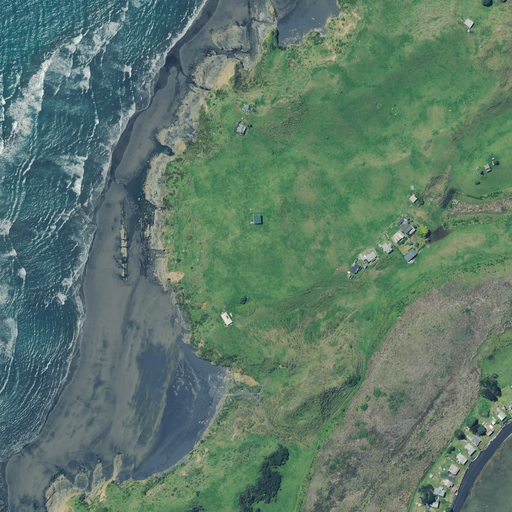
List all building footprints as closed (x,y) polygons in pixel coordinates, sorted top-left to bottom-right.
[(468,18),(464,24),(471,27),(474,22),(468,18)] [(244,131),(246,127),(240,124),(239,127),(238,126),(237,130),(244,134),(245,131),(244,131)] [(413,203),(417,199),(413,194),(409,198),(413,203)] [(403,220),(401,217),(395,223),(398,225),(403,220)] [(412,228),(407,223),(405,226),(403,224),(399,227),(406,234),(412,228)] [(404,236),(399,231),(392,238),(396,243),(402,238),(404,236)] [(382,247),(384,249),(383,250),(385,252),(386,252),(387,254),(392,250),(387,243),(382,247)] [(418,254),(413,249),(403,257),(408,262),(418,254)] [(361,253),(359,255),(363,261),(366,258),(369,262),(371,260),(372,261),(375,259),(374,258),(376,256),(373,252),(367,257),(365,255),(364,256),(361,253)] [(349,270),(348,272),(350,274),(351,272),(355,274),(356,272),(357,272),(360,266),(354,263),(350,271),(349,270)] [(226,312),(221,315),(228,325),(233,322),(226,312)] [(501,420),(505,417),(506,416),(498,408),(497,409),(501,413),(497,416),(501,420)] [(493,431),(486,424),(484,426),(486,429),(484,431),(489,436),(493,431)] [(467,437),(471,441),(476,446),(481,441),(476,436),(473,440),(469,436),(467,437)] [(475,450),(469,444),(466,447),(469,451),(468,453),(470,455),(475,450)] [(467,459),(459,453),(456,457),(459,459),(458,460),(464,464),(467,459)] [(459,469),(452,464),(448,470),(455,475),(459,469)] [(446,489),(440,487),(439,489),(434,487),(432,492),(443,496),(446,489)] [(432,496),(430,505),(437,508),(440,498),(432,496)]
